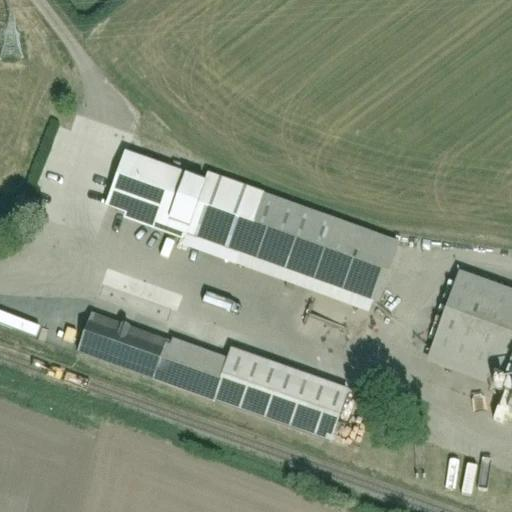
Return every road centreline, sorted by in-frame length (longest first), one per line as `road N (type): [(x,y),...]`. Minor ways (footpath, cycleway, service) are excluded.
road 1 (unknown): [(0,387),(360,511)]
road 2 (residential): [(37,0),(73,44),(100,109),(99,137)]
